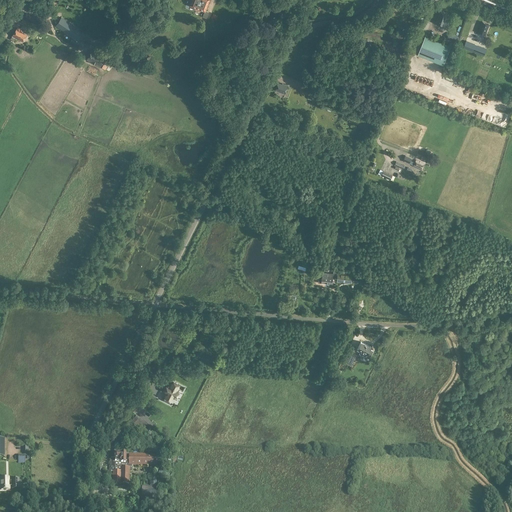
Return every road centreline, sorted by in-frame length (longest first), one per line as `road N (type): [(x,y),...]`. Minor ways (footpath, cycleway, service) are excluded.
road 1 (unclassified): [(155,303),(286,45),(316,25),(365,15),(380,0)]
road 2 (unclassified): [(155,303),(412,327),(511,312)]
road 3 (unclassified): [(86,511),(87,441),(155,303)]
road 4 (track): [(155,303),(0,291)]
